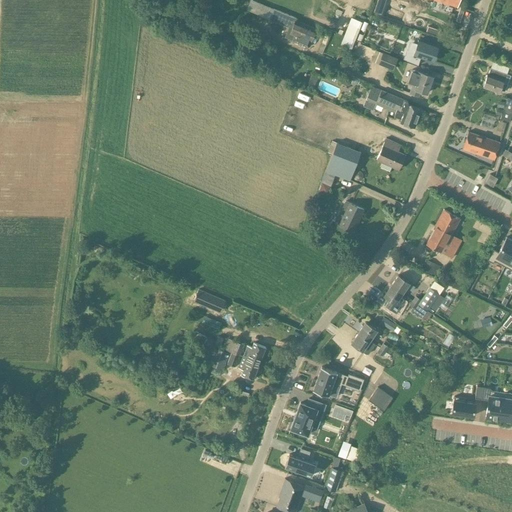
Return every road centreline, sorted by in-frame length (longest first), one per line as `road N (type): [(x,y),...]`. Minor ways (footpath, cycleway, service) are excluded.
road 1 (residential): [(240,511),(304,348),(393,241),(425,177)]
road 2 (residential): [(425,177),(485,0)]
